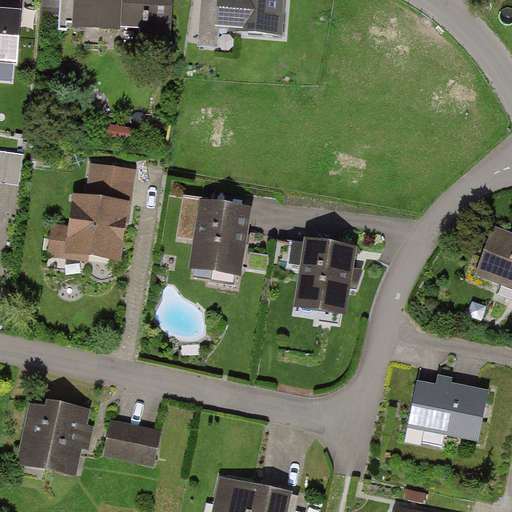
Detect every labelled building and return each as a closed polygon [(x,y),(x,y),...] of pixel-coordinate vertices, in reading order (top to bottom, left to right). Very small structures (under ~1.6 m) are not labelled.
[(173,0),(60,0),(59,27),(172,34),(173,0)] [(222,0),(202,0),(199,47),(218,48),(222,0)] [(283,37),(285,0),(222,0),(220,33),(283,37)] [(21,8),(0,6),(0,60),(17,62),(21,8)] [(469,78),(412,77),(411,123),(469,124),(469,78)] [(0,184),(20,187),(24,155),(0,152),(0,184)] [(66,256),(121,263),(129,200),(75,193),(66,256)] [(250,211),(201,204),(190,271),(239,279),(250,211)] [(511,289),(511,237),(491,229),(473,274),(511,289)] [(355,249),(304,242),(294,310),(346,317),(355,249)] [(405,428),(480,443),(490,393),(438,382),(436,389),(414,385),(405,428)] [(94,417),(33,404),(20,467),(81,480),(94,417)] [(164,437),(115,426),(108,459),(157,470),(164,437)] [(293,511),(297,498),(222,483),(216,511),(293,511)]
